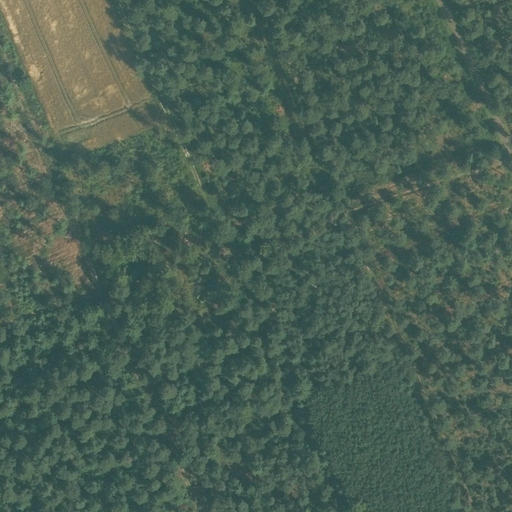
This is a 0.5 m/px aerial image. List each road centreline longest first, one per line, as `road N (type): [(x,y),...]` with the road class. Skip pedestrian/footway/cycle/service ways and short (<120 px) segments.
road 1 (track): [(351,511),(265,334),(125,0)]
road 2 (track): [(448,0),(511,137)]
